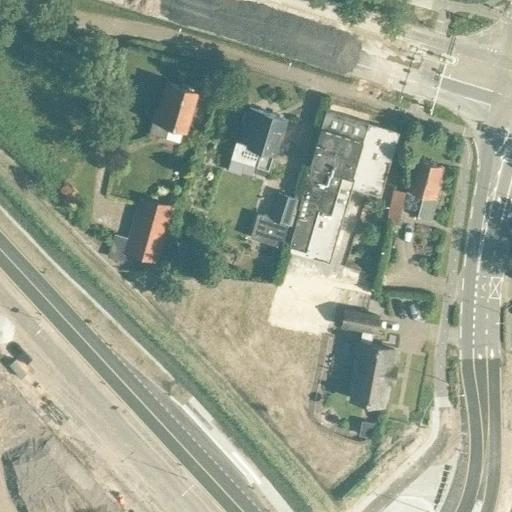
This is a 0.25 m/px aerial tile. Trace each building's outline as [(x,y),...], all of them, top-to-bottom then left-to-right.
[(156,109),(149,132),(181,142),(187,122),(190,123),(194,110),(190,108),(196,90),(168,82),(159,110),(156,109)] [(236,140),(231,158),(257,166),(268,170),(284,117),(250,106),(249,109),(246,108),(242,122),(245,123),(244,125),(253,127),(248,143),(236,140)] [(417,217),(430,221),(441,185),(437,184),(442,165),(417,158),(412,177),(408,190),(423,194),(417,217)] [(257,166),(255,172),(267,176),(268,170),(257,166)] [(394,188),(387,223),(399,227),(406,192),(394,188)] [(281,246),(296,198),(279,193),(271,218),(258,214),(251,237),(281,246)] [(178,206),(141,195),(124,253),(159,265),(178,206)] [(290,289),(287,304),(329,312),(332,297),(290,289)] [(356,369),(352,390),(350,398),(384,404),(388,382),(392,383),(395,366),(391,365),(394,349),(371,345),(373,331),(375,331),(377,315),(346,309),(343,325),(363,329),(360,343),(359,342),(354,368),(356,369)] [(374,419),(361,417),(358,432),(371,434),(374,419)]
